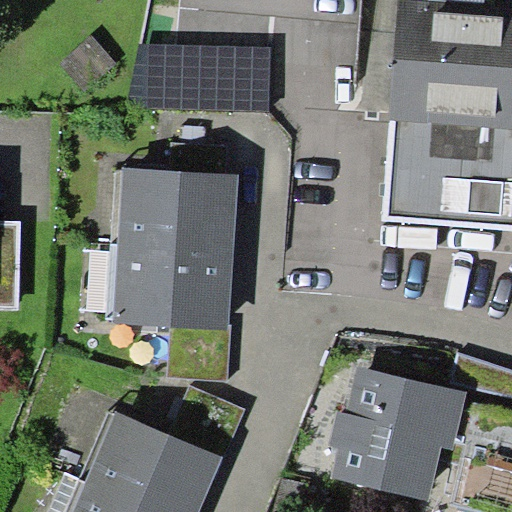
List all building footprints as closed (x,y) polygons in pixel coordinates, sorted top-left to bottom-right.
[(511,230),(511,0),(400,0),(382,220),(511,230)] [(271,47),(141,42),(127,109),(270,111),(271,47)] [(122,168),(118,242),(235,248),(239,174),(122,168)] [(0,309),(19,309),(21,222),(0,221),(0,309)] [(230,329),(235,248),(118,242),(114,324),(172,326),(230,329)] [(227,380),(230,329),(172,326),(169,377),(227,380)] [(511,369),(459,352),(450,381),(511,397),(511,369)] [(466,392),(357,368),(347,413),(337,411),(329,446),(338,448),(332,478),(430,500),(441,447),(453,450),(466,392)] [(245,408),(190,384),(168,433),(224,458),(245,408)] [(116,411),(85,482),(154,511),(199,511),(224,458),(168,433),(116,411)] [(71,511),(85,482),(66,474),(48,511),(71,511)] [(154,511),(85,482),(71,511),(154,511)]
